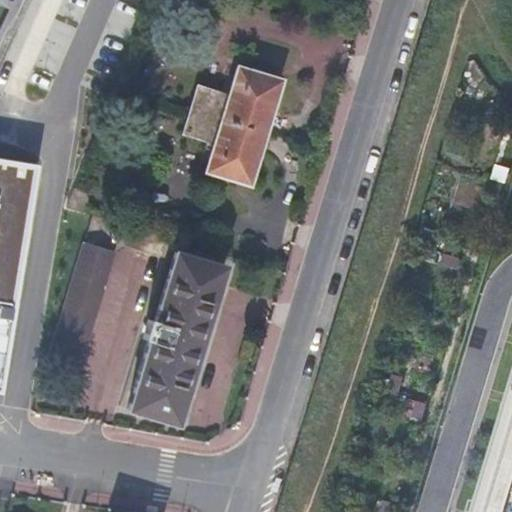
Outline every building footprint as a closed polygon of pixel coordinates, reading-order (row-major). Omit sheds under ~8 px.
[(280,82),(236,68),(205,171),(249,185),(280,82)] [(0,343),(27,186),(0,181),(0,343)] [(115,252),(85,242),(50,360),(79,369),(115,252)] [(224,265),(175,250),(130,407),(177,421),(224,265)] [(511,511),(511,368),(469,511),(511,511)]
